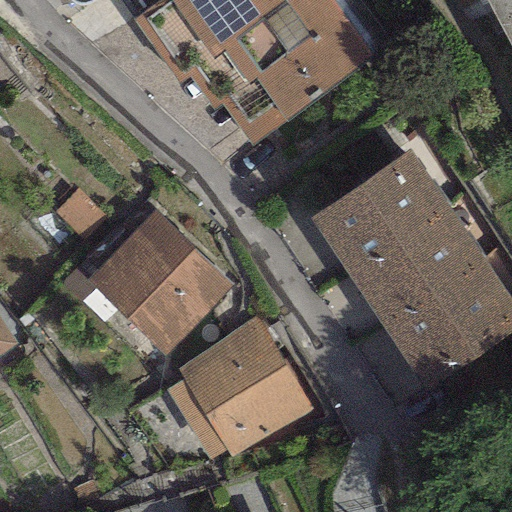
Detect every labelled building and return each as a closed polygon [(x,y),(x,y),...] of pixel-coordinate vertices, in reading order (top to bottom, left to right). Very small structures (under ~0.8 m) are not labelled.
[(386,56),(344,0),(160,0),(149,9),(187,60),(199,51),(227,89),(238,81),(278,136),(386,56)] [(511,0),(483,0),(511,54),(511,0)] [(300,191),(411,364),(510,301),(400,128),(300,191)] [(86,249),(108,225),(81,199),(58,223),(86,249)] [(171,355),(232,291),(158,221),(97,285),(171,355)] [(0,353),(21,339),(0,307),(0,353)] [(311,417),(257,329),(182,375),(236,463),(311,417)]
